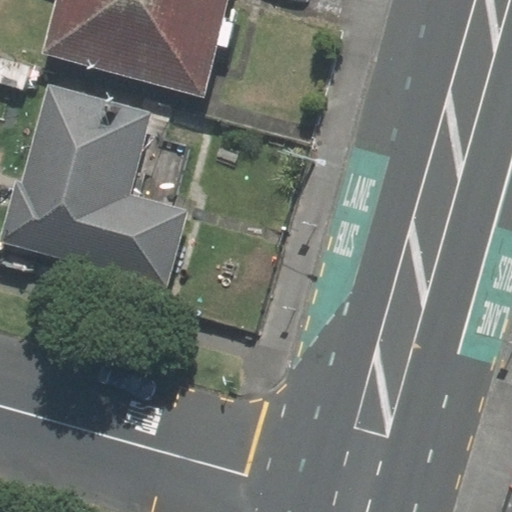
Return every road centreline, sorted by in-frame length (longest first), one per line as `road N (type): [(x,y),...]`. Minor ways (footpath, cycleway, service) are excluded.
road 1 (primary): [(497,0),(352,505)]
road 2 (residential): [(0,405),(352,505)]
